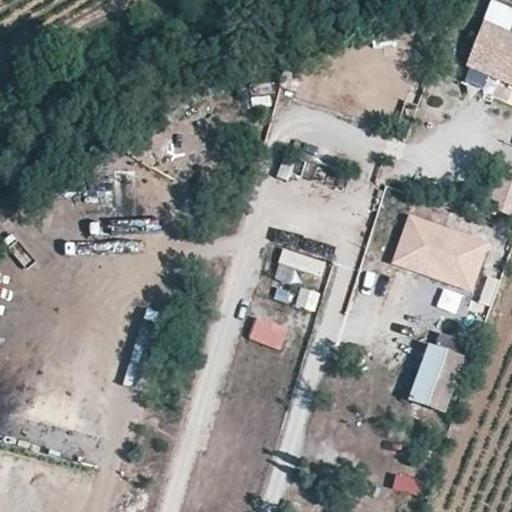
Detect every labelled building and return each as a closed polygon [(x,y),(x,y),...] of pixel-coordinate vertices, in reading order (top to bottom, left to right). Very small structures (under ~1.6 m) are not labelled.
[(511,28),(511,10),(491,6),(487,23),(511,28)] [(511,41),(478,29),(462,73),(511,91),(511,41)] [(277,154),(272,170),(313,184),(319,168),(277,154)] [(511,181),(493,175),(481,204),(511,216),(511,181)] [(255,207),(275,213),(281,195),(260,189),(255,207)] [(60,220),(93,216),(92,206),(58,210),(60,220)] [(266,217),(262,232),(305,244),(309,229),(266,217)] [(487,245),(411,218),(396,258),(472,286),(487,245)] [(236,270),(223,305),(259,319),(273,284),(236,270)] [(219,328),(214,347),(256,358),(262,339),(219,328)] [(410,377),(416,361),(378,348),(372,364),(410,377)] [(463,359),(432,349),(412,403),(444,414),(463,359)] [(394,476),(392,492),(419,497),(422,481),(394,476)]
